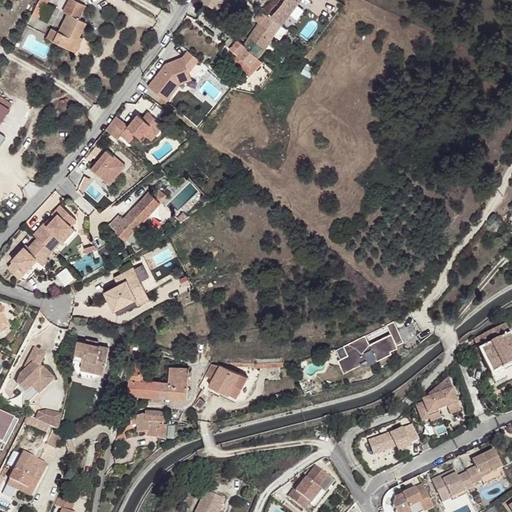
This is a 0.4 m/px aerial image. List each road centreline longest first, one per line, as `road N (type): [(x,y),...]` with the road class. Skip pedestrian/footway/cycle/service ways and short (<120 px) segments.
road 1 (residential): [(189,0),(60,178),(0,244)]
road 2 (residential): [(446,333),(449,358),(430,384),(347,440),(367,493)]
road 3 (residential): [(511,420),(367,493)]
road 4 (track): [(203,424),(211,453),(322,443),(335,456)]
road 5 (track): [(256,511),(268,490),(327,453),(367,493)]
